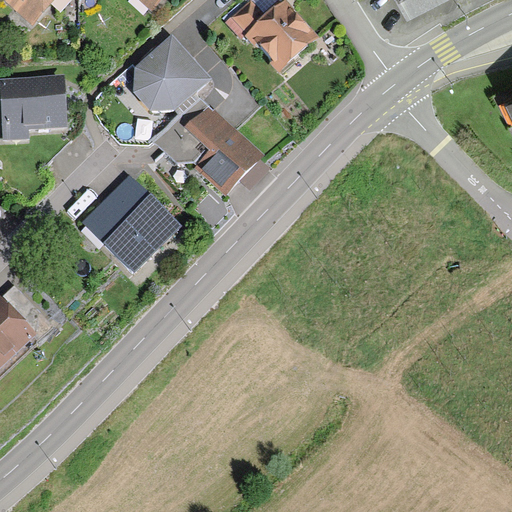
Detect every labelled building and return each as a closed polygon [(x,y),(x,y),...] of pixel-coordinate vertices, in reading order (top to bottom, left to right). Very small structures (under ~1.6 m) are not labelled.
[(0,0),(29,28),(56,0),(74,0),(76,0),(0,0)] [(133,0),(147,14),(160,0),(133,0)] [(394,0),(402,14),(429,0),(394,0)] [(276,76),(310,47),(276,8),(260,22),(247,8),(229,23),(276,76)] [(170,114),(201,85),(166,48),(135,78),(135,97),(151,115),(170,114)] [(22,133),(58,132),(56,86),(0,88),(0,141),(22,140),(22,133)] [(257,163),(201,107),(161,147),(217,203),(257,163)] [(129,186),(85,228),(128,274),(172,232),(129,186)] [(0,294),(0,368),(37,333),(0,294)]
